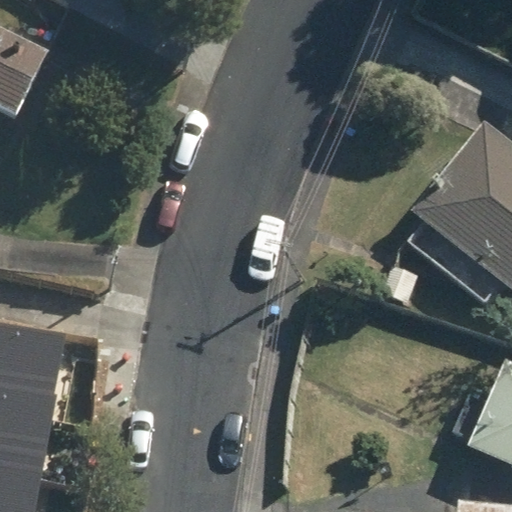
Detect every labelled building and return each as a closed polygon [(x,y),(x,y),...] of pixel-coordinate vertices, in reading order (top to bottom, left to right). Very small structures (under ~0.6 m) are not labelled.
[(0,50),(0,138),(2,139),(36,69),(0,50)] [(483,319),(499,299),(511,309),(511,158),(483,135),(409,226),(425,238),(409,258),(483,319)] [(0,327),(0,511),(37,511),(66,338),(0,327)] [(467,464),(511,483),(511,377),(507,375),(467,464)] [(472,480),(470,511),(511,511),(511,499),(511,487),(490,486),(490,481),(472,480)]
